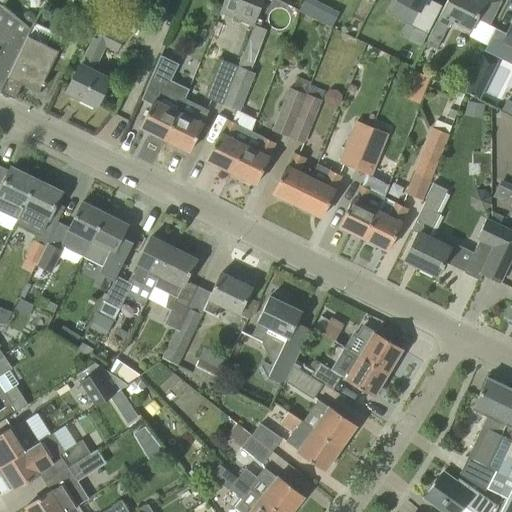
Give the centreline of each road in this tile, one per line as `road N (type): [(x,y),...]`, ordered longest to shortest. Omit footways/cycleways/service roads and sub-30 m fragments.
road 1 (residential): [(461,337),(0,111)]
road 2 (residential): [(347,511),(461,337)]
